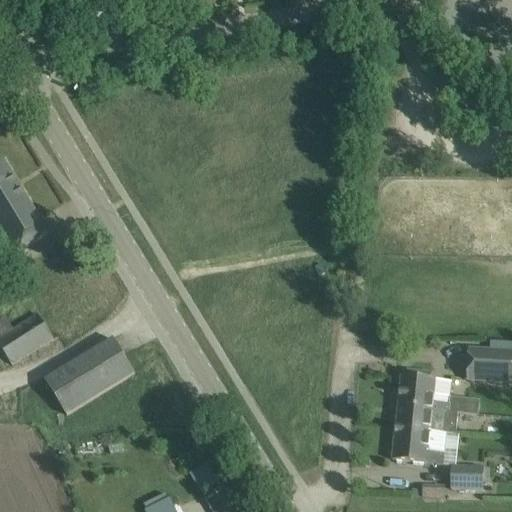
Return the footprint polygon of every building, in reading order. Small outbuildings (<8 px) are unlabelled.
[(0,247),(8,260),(48,235),(3,160),(0,161),(0,247)] [(5,317),(0,320),(0,353),(3,352),(12,366),(52,341),(53,341),(38,316),(37,317),(14,331),(5,317)] [(68,416),(118,385),(135,375),(114,341),(47,382),(68,416)] [(469,351),(467,381),(511,383),(511,344),(491,343),(490,352),(469,351)] [(396,429),(393,462),(443,467),(446,434),(456,436),(458,416),(448,415),(450,399),(451,383),(430,381),(431,375),(407,372),(406,378),(401,378),(396,429)] [(450,490),(483,493),(483,485),(489,485),(490,469),(451,467),(450,490)] [(237,511),(226,486),(205,495),(213,511),(237,511)] [(178,511),(171,497),(146,510),(147,511),(178,511)]
